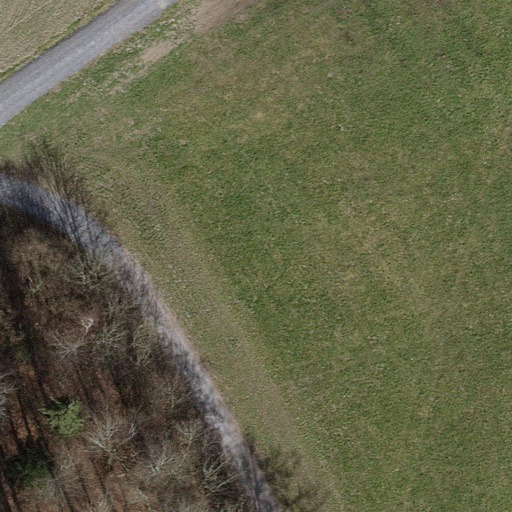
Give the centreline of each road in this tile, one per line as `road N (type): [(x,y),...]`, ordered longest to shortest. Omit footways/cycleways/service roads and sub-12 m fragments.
road 1 (track): [(268,511),(141,283),(78,223),(0,189)]
road 2 (track): [(0,105),(153,0)]
